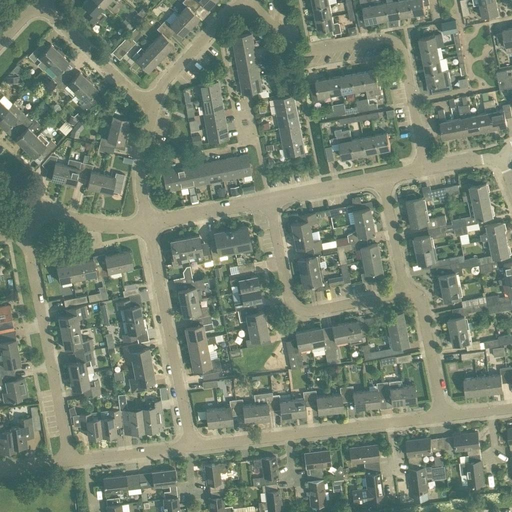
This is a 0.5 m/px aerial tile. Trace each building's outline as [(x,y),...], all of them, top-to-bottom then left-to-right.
[(100,10),(103,7),(95,0),(84,0),(82,3),(87,8),(82,14),(94,24),(98,19),(101,22),(107,16),(100,10)] [(116,0),(95,0),(103,7),(106,3),(113,9),(119,3),(116,0)] [(193,12),(197,8),(189,0),(183,0),(182,1),(187,6),(178,15),(190,27),(199,18),(193,12)] [(207,9),(215,0),(189,0),(197,8),(201,3),(207,9)] [(378,20),(375,4),(373,0),(359,0),(361,8),(363,7),(366,23),(378,20)] [(398,0),(393,0),(393,1),(387,2),(390,18),(401,16),(398,0)] [(398,0),(401,16),(413,14),(410,0),(398,0)] [(410,0),(413,14),(425,12),(424,4),(429,3),(428,0),(410,0)] [(459,0),(461,8),(467,7),(466,0),(459,0)] [(496,1),(480,4),(482,17),(499,13),(496,1)] [(378,20),(390,18),(387,2),(375,4),(378,20)] [(316,19),(332,16),(330,5),(314,8),(316,19)] [(142,16),(147,11),(143,7),(138,12),(142,16)] [(181,36),(190,27),(178,15),(170,23),(166,19),(161,24),(172,34),(176,30),(181,36)] [(332,16),(316,19),(318,31),(332,29),(333,34),(342,32),(340,23),(338,22),(333,23),(332,16)] [(129,31),(133,26),(125,19),(121,23),(129,31)] [(457,30),(456,20),(442,22),(444,32),(457,30)] [(168,39),(172,34),(161,24),(156,28),(161,33),(152,42),(165,54),(174,44),(168,39)] [(350,35),(357,34),(356,26),(348,28),(350,35)] [(505,46),(511,44),(511,27),(502,30),(505,46)] [(129,34),(133,38),(139,32),(135,28),(129,34)] [(233,52),(253,48),(250,33),(231,37),(233,52)] [(124,48),(133,38),(129,34),(111,52),(117,58),(126,49),(124,48)] [(421,51),(437,48),(435,35),(419,38),(421,51)] [(156,62),(165,54),(152,42),(144,51),(156,62)] [(60,52),(50,43),(41,52),(36,47),(28,55),(34,61),(37,58),(40,61),(37,64),(42,70),(48,64),(60,52)] [(236,66),(256,62),(253,48),(233,52),(236,66)] [(423,62),(446,58),(440,59),(437,48),(421,51),(423,62)] [(148,72),(156,62),(144,51),(135,60),(148,72)] [(57,83),(67,73),(62,68),(69,61),(60,52),(48,64),(57,73),(52,78),(57,83)] [(426,74),(442,71),(442,70),(448,69),(446,58),(423,62),(426,74)] [(238,80),(258,76),(256,62),(236,66),(238,80)] [(366,88),(368,98),(376,96),(376,94),(381,93),(380,84),(378,85),(375,69),(363,71),(366,88)] [(511,78),(511,75),(508,75),(506,70),(496,72),(500,89),(511,87),(511,78)] [(76,93),(89,80),(79,71),(72,78),(67,73),(57,83),(56,85),(59,89),(61,87),(63,89),(67,84),(76,93)] [(354,90),(366,88),(363,71),(351,74),(354,90)] [(442,71),(426,74),(427,81),(426,81),(429,94),(452,89),(450,76),(443,77),(442,71)] [(343,92),(354,90),(351,74),(340,76),(343,92)] [(258,76),(238,80),(241,94),(261,91),(258,76)] [(330,94),(343,92),(340,76),(327,78),(330,92),(330,94)] [(324,96),(330,94),(330,92),(327,78),(316,80),(318,94),(312,95),(313,102),(325,100),(324,96)] [(86,111),(93,104),(88,99),(97,89),(89,80),(76,93),(77,93),(75,94),(80,99),(78,100),(81,103),(79,105),(86,111)] [(200,100),(220,96),(217,81),(197,85),(200,100)] [(275,114),(295,110),(292,95),(272,99),(275,114)] [(203,114),(223,110),(220,96),(200,100),(203,114)] [(481,131),(478,114),(471,116),(468,104),(466,96),(462,97),(464,105),(463,105),(469,133),(481,131)] [(488,100),(494,128),(507,125),(505,118),(511,116),(511,115),(509,103),(503,105),(504,109),(496,111),(494,99),(488,100)] [(481,131),(494,128),(488,100),(483,101),(485,113),(478,114),(481,131)] [(93,104),(86,111),(90,115),(100,106),(95,101),(93,104)] [(27,117),(13,103),(8,108),(0,116),(0,124),(5,129),(11,122),(17,127),(27,117)] [(345,108),(344,103),(332,105),(333,110),(333,111),(334,116),(346,114),(345,108)] [(456,136),(469,133),(463,105),(458,106),(460,118),(453,119),(456,136)] [(456,136),(453,119),(446,121),(443,109),(438,110),(443,138),(456,136)] [(205,128),(225,124),(223,110),(203,114),(205,128)] [(278,128),(298,124),(295,110),(275,114),(278,128)] [(37,136),(37,135),(32,131),(40,124),(30,114),(27,117),(17,127),(22,132),(16,139),(25,148),(37,136)] [(110,127),(126,131),(129,119),(113,115),(110,127)] [(69,121),(63,127),(70,134),(76,128),(69,121)] [(225,124),(205,128),(208,142),(228,139),(225,124)] [(281,142),(301,138),(298,124),(278,128),(281,142)] [(123,143),(126,131),(110,127),(107,139),(101,138),(99,144),(114,147),(116,141),(123,143)] [(339,143),(343,158),(355,155),(351,139),(349,129),(341,131),(341,129),(334,130),(335,135),(336,135),(338,143),(339,143)] [(37,136),(25,148),(34,157),(38,153),(43,158),(56,144),(50,139),(48,141),(40,132),(37,135),(37,136)] [(375,139),(378,151),(390,148),(387,132),(375,135),(375,139)] [(366,153),(378,151),(375,139),(375,135),(363,137),(366,153)] [(355,155),(366,153),(363,137),(352,139),(351,139),(355,155)] [(301,138),(281,142),(284,156),(304,152),(301,138)] [(113,154),(114,147),(99,144),(98,150),(113,154)] [(63,182),(67,165),(55,162),(57,156),(50,154),(41,164),(47,169),(52,171),(50,179),(63,182)] [(232,157),(236,177),(251,174),(247,154),(232,157)] [(222,180),(236,177),(232,157),(218,160),(222,180)] [(83,178),(86,163),(81,162),(81,161),(69,158),(67,165),(63,182),(75,185),(77,176),(83,178)] [(208,183),(222,180),(218,160),(204,163),(208,183)] [(99,190),(103,174),(91,171),(93,165),(86,163),(83,178),(89,179),(87,187),(99,190)] [(194,185),(208,183),(204,163),(190,165),(194,185)] [(180,188),(194,185),(190,165),(176,168),(180,188)] [(165,191),(180,188),(176,168),(161,171),(165,191)] [(103,174),(99,190),(111,193),(115,176),(103,174)] [(482,203),(490,202),(486,183),(470,186),(471,193),(463,195),(464,201),(466,201),(472,200),(481,198),(482,203)] [(245,194),(243,184),(234,185),(236,195),(245,194)] [(445,187),(446,193),(447,196),(460,193),(458,184),(445,187)] [(446,193),(445,187),(431,190),(430,185),(422,186),(425,200),(433,199),(432,196),(446,193)] [(408,213),(425,210),(422,197),(416,198),(415,194),(413,193),(408,194),(406,196),(407,199),(406,200),(408,213)] [(354,223),(371,220),(369,206),(362,208),(359,197),(351,199),(352,204),(345,206),(347,211),(352,210),(354,223)] [(478,218),(493,215),(490,202),(482,203),(481,198),(472,200),(475,214),(477,214),(478,218)] [(330,217),(343,214),(344,213),(343,206),(329,209),(330,217)] [(447,225),(447,224),(445,215),(426,219),(425,210),(408,213),(411,226),(426,223),(428,229),(437,227),(447,225)] [(293,235),(311,232),(309,223),(317,221),(315,212),(297,215),(298,221),(290,222),(293,235)] [(452,223),(453,227),(467,225),(465,217),(452,219),(452,223)] [(348,243),(360,241),(363,240),(361,235),(374,232),(371,220),(354,223),(355,230),(347,234),(348,243)] [(499,242),(506,241),(503,222),(487,225),(488,232),(480,233),(481,240),(483,240),(498,237),(499,242)] [(437,227),(438,233),(413,238),(416,251),(432,247),(430,238),(447,235),(446,232),(454,230),(453,227),(452,223),(447,224),(447,225),(437,227)] [(230,230),(234,250),(242,249),(243,252),(251,251),(246,225),(238,227),(238,229),(230,230)] [(453,227),(454,230),(455,236),(468,233),(468,231),(467,225),(453,227)] [(219,254),(234,250),(230,230),(223,232),(223,230),(214,232),(215,240),(209,241),(214,265),(221,263),(219,254)] [(311,232),(293,235),(295,248),(303,247),(304,252),(322,248),(320,239),(312,241),(311,232)] [(465,234),(466,243),(473,242),(472,233),(465,234)] [(184,238),(187,255),(195,254),(197,263),(211,260),(208,241),(200,243),(198,235),(184,238)] [(509,254),(506,241),(499,242),(498,237),(483,240),(484,246),(491,245),(492,255),(477,257),(477,256),(464,259),(464,261),(466,267),(479,265),(479,264),(492,262),(494,261),(493,257),(509,254)] [(180,257),(187,255),(184,238),(170,241),(172,252),(170,252),(173,267),(181,265),(180,257)] [(379,244),(377,243),(362,246),(360,241),(348,243),(336,246),(337,252),(340,264),(347,263),(353,262),(352,258),(346,259),(344,251),(360,248),(362,260),(379,256),(378,251),(379,251),(380,249),(379,244)] [(323,255),(337,252),(336,246),(322,249),(323,255)] [(432,247),(416,251),(418,263),(435,260),(432,247)] [(117,253),(120,270),(132,267),(129,250),(117,253)] [(108,272),(120,270),(117,253),(105,255),(106,263),(100,264),(103,279),(109,278),(108,272)] [(464,261),(464,259),(463,254),(449,257),(450,263),(464,261)] [(297,259),(300,272),(321,268),(318,255),(297,259)] [(379,256),(362,260),(365,272),(360,273),(362,281),(383,277),(379,256)] [(103,279),(100,264),(94,266),(93,258),(81,261),(84,277),(96,275),(98,280),(103,279)] [(72,280),(84,277),(81,261),(69,263),(72,280)] [(239,272),(240,272),(249,270),(255,269),(253,261),(237,264),(239,272)] [(462,267),(466,267),(464,261),(450,263),(436,266),(437,273),(440,275),(439,275),(442,289),(458,285),(456,276),(463,274),(462,267)] [(481,273),(494,270),(493,268),(492,262),(479,264),(479,265),(481,273)] [(500,284),(507,283),(511,281),(511,262),(503,264),(506,277),(499,279),(500,284)] [(60,282),(72,280),(69,263),(56,266),(60,282)] [(340,264),(342,275),(343,282),(350,281),(347,263),(340,264)] [(302,285),(323,281),(321,268),(300,272),(302,285)] [(184,276),(185,283),(193,281),(191,272),(185,274),(185,276),(184,276)] [(238,292),(258,288),(256,275),(241,278),(240,272),(239,272),(229,274),(231,285),(237,284),(238,292)] [(329,285),(343,282),(342,275),(327,278),(329,285)] [(193,281),(185,283),(186,289),(177,290),(180,303),(197,299),(202,298),(200,289),(205,288),(203,279),(193,281)] [(458,285),(442,289),(444,301),(461,298),(458,285)] [(123,296),(138,293),(137,287),(122,290),(123,296)] [(247,309),(247,308),(246,303),(261,300),(258,288),(238,292),(239,298),(233,299),(235,310),(237,310),(247,309)] [(487,306),(500,303),(499,294),(486,297),(485,297),(486,302),(487,306)] [(86,295),(76,297),(77,303),(84,302),(87,301),(86,295)] [(486,302),(485,297),(486,297),(485,296),(470,299),(471,305),(486,302)] [(76,297),(64,300),(65,306),(77,303),(76,297)] [(125,320),(142,317),(140,304),(132,305),(130,298),(116,301),(117,308),(123,307),(125,320)] [(198,318),(211,316),(210,315),(208,306),(199,308),(197,299),(180,303),(182,316),(194,313),(195,319),(198,319),(198,318)] [(488,308),(487,306),(486,302),(471,305),(463,307),(464,312),(488,308)] [(500,303),(487,306),(488,308),(489,313),(502,311),(500,303)] [(0,332),(6,331),(10,330),(9,323),(12,322),(9,305),(0,306),(0,332)] [(61,332),(79,329),(77,318),(87,316),(85,305),(70,307),(71,314),(58,317),(61,332)] [(248,327),(265,324),(263,311),(253,313),(252,307),(247,308),(247,309),(237,310),(239,321),(246,320),(248,327)] [(389,334),(406,331),(402,311),(385,314),(389,334)] [(450,332),(467,329),(464,313),(454,315),(454,318),(448,319),(450,332)] [(364,325),(381,321),(380,315),(362,319),(364,325)] [(205,338),(205,337),(203,330),(213,328),(211,316),(198,318),(198,319),(199,325),(184,328),(187,341),(205,338)] [(142,317),(125,320),(127,332),(122,333),(123,341),(138,338),(137,331),(145,330),(142,317)] [(364,325),(365,331),(363,332),(362,327),(358,327),(357,320),(344,322),(348,341),(349,344),(364,340),(365,340),(365,339),(365,338),(364,335),(366,335),(364,325)] [(336,343),(348,341),(344,322),(331,325),(335,344),(330,345),(333,363),(340,362),(336,343)] [(265,324),(248,327),(250,338),(245,339),(247,346),(261,344),(260,338),(268,337),(265,324)] [(333,363),(330,345),(329,340),(323,341),(321,327),(308,329),(312,351),(324,348),(327,364),(333,363)] [(79,329),(61,332),(64,348),(73,346),(74,353),(75,352),(92,349),(93,349),(91,338),(81,340),(79,329)] [(312,351),(308,329),(295,332),(298,347),(292,348),(292,349),(287,350),(291,368),(303,367),(299,350),(311,348),(312,351)] [(450,332),(453,345),(469,342),(467,329),(450,332)] [(109,331),(111,347),(118,346),(115,330),(109,331)] [(0,354),(1,354),(18,351),(16,338),(8,339),(6,331),(0,332),(0,354)] [(406,331),(389,334),(392,347),(408,344),(406,331)] [(220,341),(227,339),(225,333),(218,335),(220,341)] [(498,338),(499,345),(511,342),(511,340),(511,335),(511,333),(498,336),(498,338)] [(190,355),(208,351),(206,344),(216,342),(214,335),(205,337),(205,338),(187,341),(190,355)] [(485,347),(499,345),(498,338),(483,341),(485,347)] [(151,364),(148,347),(135,349),(134,343),(123,345),(125,359),(132,357),(134,367),(151,364)] [(371,358),(370,352),(368,343),(362,345),(365,360),(371,358)] [(230,357),(241,355),(239,348),(228,350),(230,357)] [(70,376),(87,373),(86,366),(95,364),(92,349),(75,352),(77,362),(67,363),(70,376)] [(370,352),(371,358),(385,355),(384,349),(370,352)] [(6,375),(14,373),(12,365),(21,363),(18,351),(1,354),(2,360),(0,360),(0,375),(0,376),(6,375)] [(208,371),(221,369),(229,367),(228,362),(220,364),(219,356),(209,358),(208,351),(190,355),(193,369),(207,366),(208,371)] [(397,362),(411,360),(410,353),(395,356),(397,362)] [(151,364),(134,367),(136,377),(129,378),(132,392),(149,389),(147,382),(155,380),(151,364)] [(502,383),(508,382),(506,367),(500,367),(501,373),(488,375),(490,392),(503,390),(502,383)] [(209,378),(222,376),(221,369),(208,371),(209,378)] [(122,370),(113,372),(115,381),(124,379),(122,370)] [(87,373),(70,376),(72,389),(82,387),(84,396),(100,393),(98,379),(88,381),(87,373)] [(23,378),(7,381),(6,375),(0,376),(0,375),(0,384),(6,383),(8,392),(3,393),(4,401),(20,398),(20,396),(26,394),(23,378)] [(478,393),(490,392),(488,375),(476,376),(478,393)] [(466,395),(478,393),(476,376),(464,378),(466,395)] [(401,379),(382,382),(384,397),(390,396),(391,404),(404,402),(401,385),(401,379)] [(378,398),(384,397),(382,382),(376,382),(377,388),(365,390),(367,407),(379,405),(378,398)] [(401,385),(404,402),(416,401),(414,384),(401,385)] [(367,407),(365,390),(353,391),(352,385),(346,386),(347,401),(353,400),(354,408),(367,407)] [(342,402),(347,401),(346,386),(340,387),(340,393),(328,394),(330,411),(342,410),(342,402)] [(305,406),(311,406),(309,390),(303,391),(304,397),(291,399),(293,416),(306,414),(305,406)] [(330,411),(328,394),(316,396),(316,390),(309,390),(311,406),(317,405),(318,413),(330,411)] [(144,430),(142,407),(129,409),(127,407),(125,393),(117,394),(119,409),(119,410),(121,410),(123,421),(129,420),(131,432),(144,430)] [(293,416),(291,399),(280,400),(279,394),(272,395),(274,410),(280,409),(281,417),(293,416)] [(268,411),(274,410),(272,395),(266,395),(267,402),(255,403),(257,420),(269,419),(268,411)] [(257,420),(255,403),(243,404),(242,398),(236,399),(237,415),(243,414),(244,422),(257,420)] [(142,407),(144,430),(158,429),(157,425),(163,424),(161,406),(160,406),(159,399),(148,401),(148,407),(142,407)] [(231,415),(237,415),(236,399),(230,400),(230,406),(218,407),(220,424),(232,423),(231,415)] [(102,435),(100,417),(99,411),(77,414),(74,406),(69,408),(70,415),(72,415),(74,426),(80,425),(80,422),(86,421),(88,437),(102,435)] [(207,426),(220,424),(218,407),(205,409),(207,426)] [(121,425),(119,410),(119,409),(108,410),(109,416),(100,417),(102,435),(116,434),(115,426),(121,425)] [(13,447),(27,445),(25,429),(32,429),(31,417),(18,419),(19,426),(11,427),(13,450),(14,450),(13,447)] [(2,424),(0,423),(0,451),(13,450),(11,427),(10,427),(11,430),(3,431),(2,424)] [(468,455),(481,453),(478,432),(454,435),(442,437),(444,449),(455,448),(456,450),(468,448),(468,455)] [(432,450),(444,449),(442,437),(430,438),(430,437),(406,440),(409,462),(422,460),(421,454),(432,452),(432,450)] [(365,467),(379,465),(377,444),(350,448),(351,463),(364,461),(365,467)] [(307,474),(321,473),(320,466),(329,465),(327,450),(304,453),(307,474)] [(481,453),(468,455),(469,461),(460,462),(461,474),(468,473),(469,484),(484,483),(481,453)] [(261,484),(276,483),(275,475),(278,474),(275,456),(252,459),(253,468),(262,467),(263,476),(260,477),(261,484)] [(422,460),(409,462),(413,491),(427,489),(426,478),(433,477),(431,465),(422,466),(422,460)] [(209,491),(224,489),(223,481),(220,482),(219,472),(227,471),(226,462),(204,465),(206,483),(208,483),(209,491)] [(379,465),(365,467),(366,474),(365,474),(365,477),(363,477),(362,479),(362,481),(363,483),(364,485),(366,485),(367,487),(352,489),(354,501),(368,500),(369,503),(384,501),(379,465)] [(138,473),(140,488),(176,483),(174,468),(138,473)] [(104,492),(140,488),(138,473),(103,477),(104,492)] [(321,473),(307,474),(310,504),(325,503),(322,479),(321,473)] [(332,485),(344,484),(342,474),(331,476),(332,485)] [(276,483),(261,484),(262,492),(265,492),(266,501),(257,502),(258,511),(282,508),(279,489),(277,490),(276,483)] [(224,489),(209,491),(210,498),(208,498),(209,511),(232,511),(232,505),(223,506),(222,497),(225,496),(224,489)] [(164,511),(179,511),(176,490),(164,491),(164,498),(162,498),(164,511)] [(119,503),(118,497),(106,498),(107,505),(107,511),(121,511),(121,503),(119,503)]
